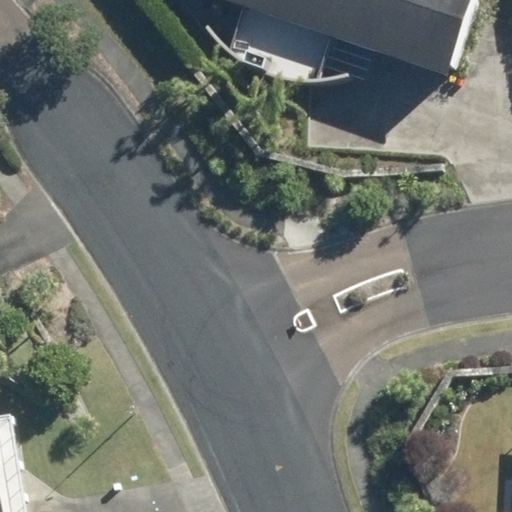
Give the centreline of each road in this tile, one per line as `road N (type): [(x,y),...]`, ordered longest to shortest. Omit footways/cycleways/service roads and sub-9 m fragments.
road 1 (tertiary): [(0,38),(151,235),(222,355)]
road 2 (residential): [(222,355),(422,270),(511,259)]
road 3 (tertiary): [(222,355),(289,511)]
